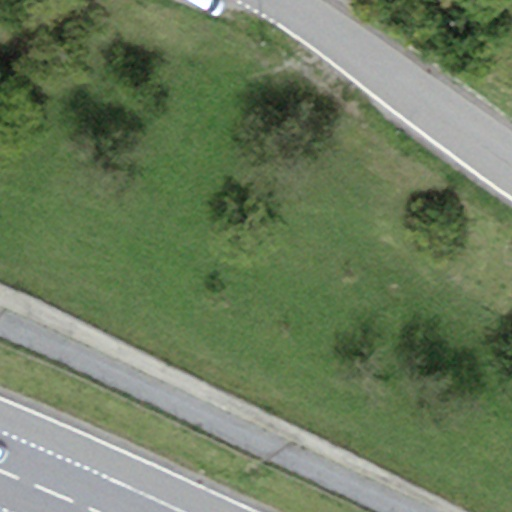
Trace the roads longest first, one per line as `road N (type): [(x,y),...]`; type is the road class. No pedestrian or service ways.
road 1 (track): [(406,511),(0,321)]
road 2 (tertiary): [(277,0),(511,165)]
road 3 (primary): [(207,511),(148,483),(37,486)]
